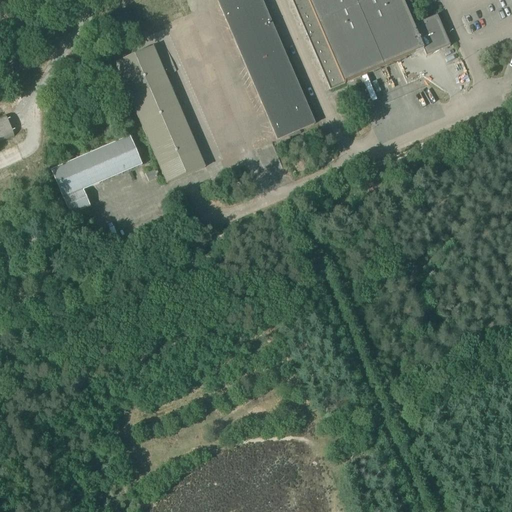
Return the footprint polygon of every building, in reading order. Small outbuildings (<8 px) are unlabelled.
[(220,0),(221,1),(218,3),(277,141),(288,136),(299,131),(314,125),(273,30),(272,27),(260,0),(220,0)] [(413,26),(401,0),(290,0),(330,90),(346,84),(354,80),(359,78),(409,56),(415,54),(423,50),(426,57),(431,55),(439,51),(450,47),(437,16),(413,26)] [(114,64),(166,185),(205,168),(153,48),(114,64)] [(0,142),(14,137),(10,129),(6,118),(0,120),(0,142)] [(63,200),(70,216),(90,208),(83,191),(142,166),(128,138),(125,139),(50,171),(63,200)] [(226,173),(229,182),(241,177),(238,168),(226,173)] [(155,172),(146,175),(148,182),(157,179),(156,176),(158,176),(157,174),(156,174),(155,172)]
